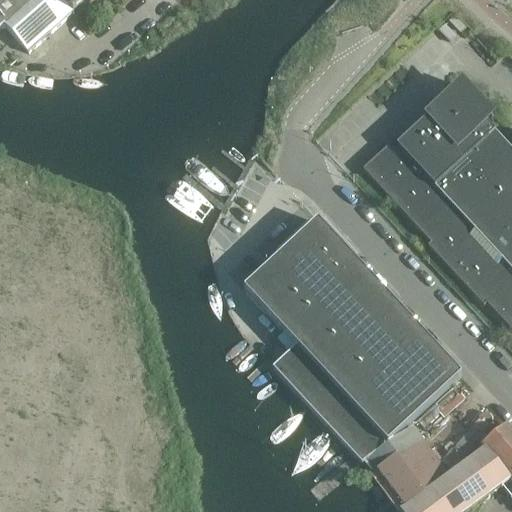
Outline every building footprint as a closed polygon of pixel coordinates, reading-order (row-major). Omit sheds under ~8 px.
[(0,0),(0,32),(5,29),(29,56),(73,16),(58,0),(0,0)] [(58,0),(73,16),(74,15),(89,0),(58,0)] [(511,154),(486,126),(489,123),(492,125),(493,124),(459,88),(458,89),(460,91),(396,150),(399,153),(395,157),(385,147),(384,148),(387,151),(363,173),(431,247),(428,249),(484,310),(487,307),(511,334),(511,154)] [(412,425),(461,380),(318,226),(245,294),(296,350),(273,371),(362,467),(412,425)] [(482,451),(485,454),(510,484),(511,486),(511,436),(507,430),(482,451)] [(412,431),(370,462),(406,511),(449,480),(439,467),(442,465),(433,453),(430,455),(412,431)] [(471,511),(510,484),(485,454),(449,480),(406,511),(405,511),(471,511)]
